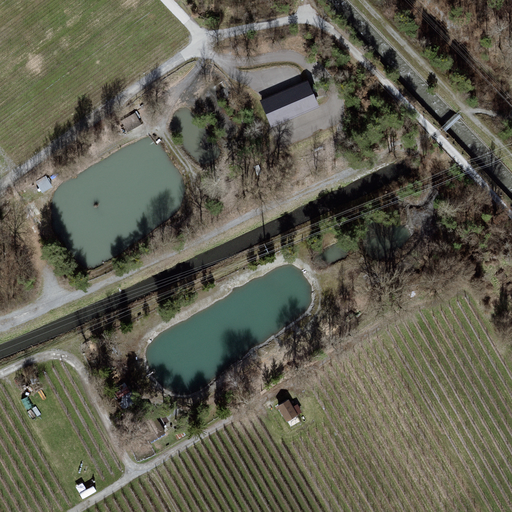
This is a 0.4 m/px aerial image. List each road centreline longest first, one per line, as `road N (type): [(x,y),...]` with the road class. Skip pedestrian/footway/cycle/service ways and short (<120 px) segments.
road 1 (track): [(55,304),(409,147)]
road 2 (track): [(72,511),(286,385)]
road 3 (track): [(200,42),(238,74),(303,64),(319,72),(338,105),(332,119),(288,138)]
road 4 (track): [(511,154),(395,37)]
